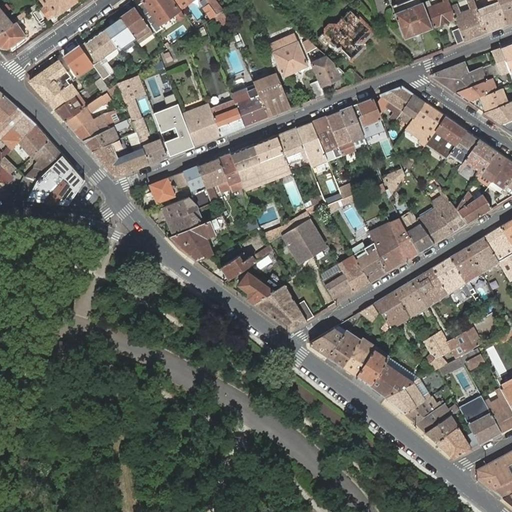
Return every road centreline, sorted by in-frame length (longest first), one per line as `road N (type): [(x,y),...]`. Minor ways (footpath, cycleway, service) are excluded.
road 1 (residential): [(116,197),(124,185),(408,71)]
road 2 (residential): [(293,347),(511,207)]
road 3 (tertiary): [(453,474),(293,347)]
road 4 (tertiary): [(293,347),(145,233)]
road 5 (tertiary): [(116,197),(6,76)]
road 6 (residential): [(112,0),(6,76)]
road 7 (residential): [(408,71),(511,143)]
